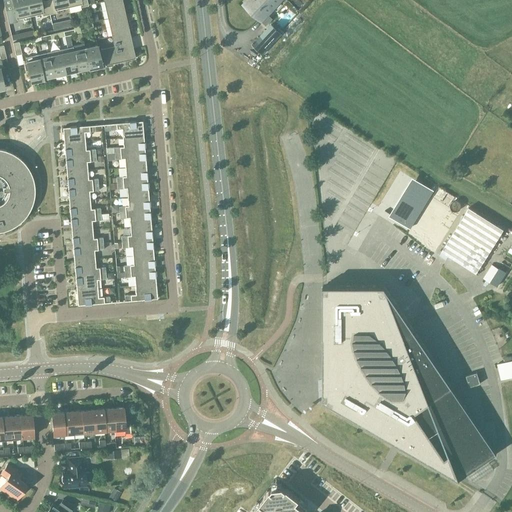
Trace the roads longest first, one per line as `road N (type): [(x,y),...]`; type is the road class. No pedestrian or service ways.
road 1 (residential): [(37,370),(32,316),(173,305),(152,71)]
road 2 (secondary): [(221,368),(230,270),(200,0)]
road 3 (residential): [(241,410),(425,511)]
road 4 (residential): [(0,105),(152,71)]
road 5 (tertiary): [(185,390),(88,366),(37,370)]
